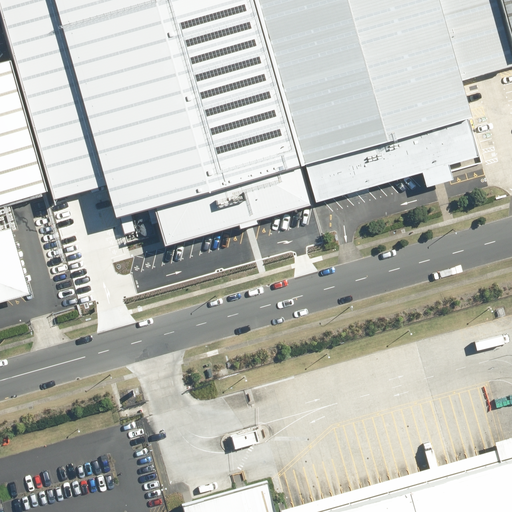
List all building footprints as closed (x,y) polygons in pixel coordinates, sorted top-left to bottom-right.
[(309,201),(253,0),(0,0),(0,33),(7,57),(44,190),(48,205),(88,190),(96,218),(149,203),(160,242),(309,201)] [(452,178),(448,163),(480,154),(459,80),(511,64),(511,60),(494,0),(253,0),(309,201),(421,171),(425,185),(452,178)] [(511,0),(500,0),(511,41),(511,0)] [(0,280),(8,278),(0,250),(0,203),(28,195),(44,190),(7,57),(0,58),(0,280)] [(511,511),(511,435),(508,436),(500,439),(494,440),(496,449),(490,450),(484,452),(472,455),(464,458),(453,460),(444,463),(433,466),(423,468),(413,471),(404,474),(394,476),(385,479),(374,482),(365,484),(355,487),(347,489),(339,491),(326,495),(317,497),(308,500),(297,503),(279,508),(280,511),(274,511),(265,479),(182,501),(185,511),(511,511)]
